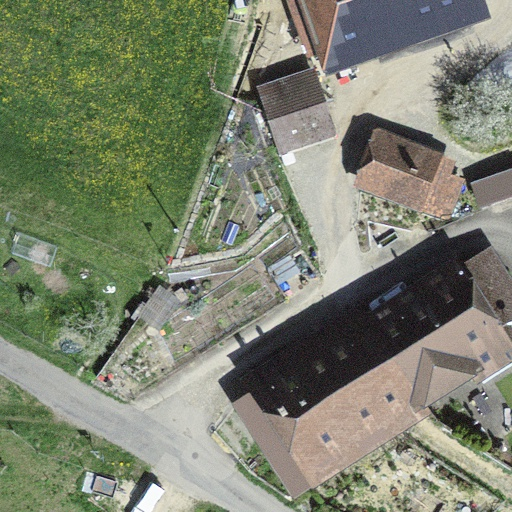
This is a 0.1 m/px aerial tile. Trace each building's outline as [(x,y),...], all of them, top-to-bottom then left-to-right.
[(480,0),(296,0),(324,81),(489,25),(480,0)] [(335,134),(315,73),(259,92),(279,152),(335,134)] [(449,155),(375,128),(353,189),(427,216),(449,155)] [(460,271),(457,268),(371,321),(423,406),(511,353),(511,351),(511,279),(492,250),(460,271)] [(273,499),(423,406),(371,321),(220,414),(273,499)]
